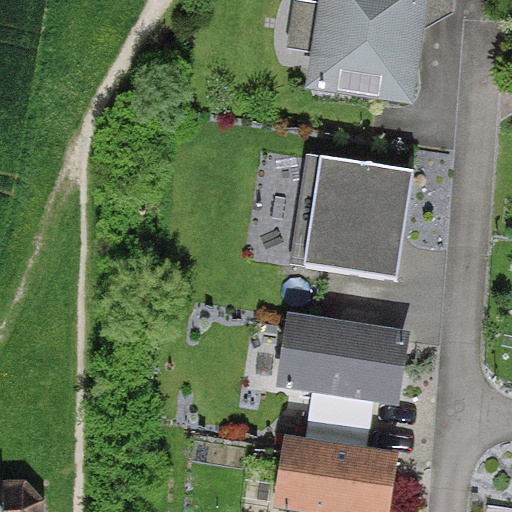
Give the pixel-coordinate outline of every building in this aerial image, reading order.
[(424,0),(327,0),(316,89),(411,102),(424,0)] [(412,179),(326,166),(311,267),(397,280),(412,179)] [(387,404),(396,344),(288,328),(279,387),(387,404)] [(293,511),(379,511),(387,465),(284,449),(275,509),(293,511)] [(0,511),(36,511),(36,508),(20,490),(0,490),(0,511)]
